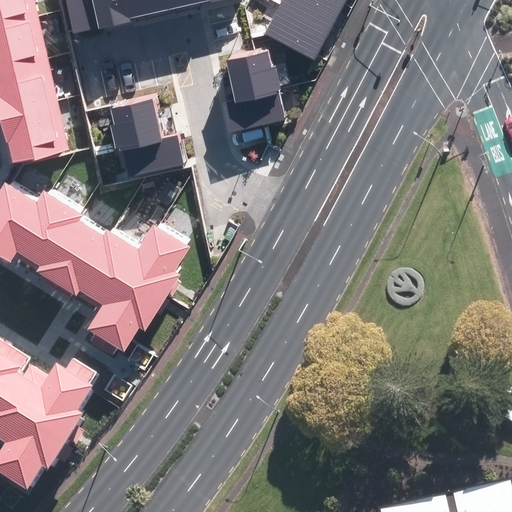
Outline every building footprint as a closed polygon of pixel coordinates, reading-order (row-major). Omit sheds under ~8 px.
[(68,0),(74,24),(132,11),(131,7),(162,0),(68,0)] [(321,50),(346,0),(288,0),(275,26),(321,50)] [(289,115),(274,42),(234,50),(243,94),(227,97),(233,126),(289,115)] [(168,136),(158,87),(115,96),(118,113),(114,114),(119,137),(123,136),(130,169),(188,157),(183,133),(168,136)] [(18,191),(0,194),(0,216),(22,211),(18,191)] [(73,225),(67,202),(0,218),(0,402),(117,371),(117,301),(109,279),(201,257),(184,195),(73,225)] [(511,511),(511,486),(510,478),(384,507),(384,511),(511,511)]
